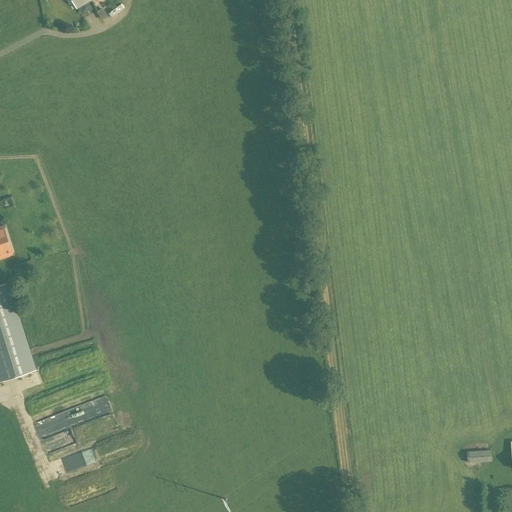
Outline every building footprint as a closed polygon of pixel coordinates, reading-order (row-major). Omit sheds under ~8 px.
[(72,0),(77,8),(91,0),(72,0)] [(97,11),(102,19),(108,15),(103,7),(97,11)] [(3,227),(0,227),(0,257),(12,254),(3,227)] [(27,344),(26,344),(6,283),(0,284),(0,381),(35,370),(27,344)] [(112,414),(104,417),(110,430),(118,426),(112,414)] [(108,445),(96,448),(99,458),(111,455),(108,445)] [(466,463),(491,461),(490,450),(466,452),(466,463)]
